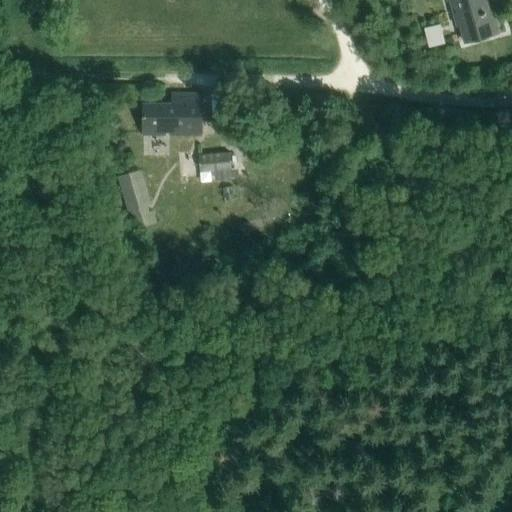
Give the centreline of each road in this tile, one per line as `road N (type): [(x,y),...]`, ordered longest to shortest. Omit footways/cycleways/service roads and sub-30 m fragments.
road 1 (track): [(172,74),(361,90),(323,0)]
road 2 (track): [(511,308),(374,125),(361,90)]
road 3 (track): [(172,74),(10,73)]
road 4 (track): [(511,102),(361,90)]
